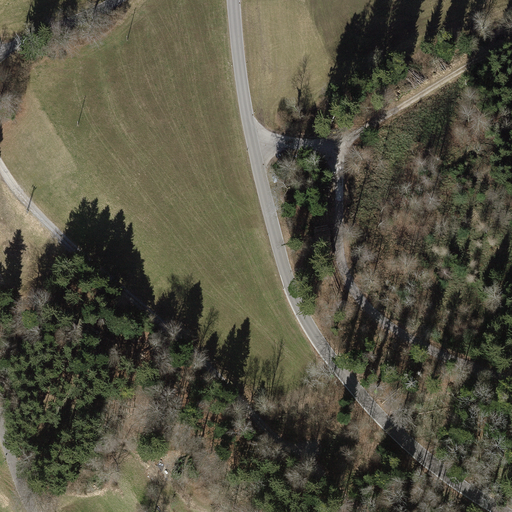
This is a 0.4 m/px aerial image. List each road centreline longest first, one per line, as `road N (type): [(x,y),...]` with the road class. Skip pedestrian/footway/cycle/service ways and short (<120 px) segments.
road 1 (tertiary): [(233,0),(254,149),(299,307),(372,406),(499,511)]
road 2 (track): [(0,167),(19,196),(176,334),(280,447)]
road 3 (track): [(511,380),(398,334),(366,304),(340,257),(338,169),(329,148)]
road 4 (track): [(329,148),(511,48)]
road 5 (unclassified): [(118,0),(0,58)]
